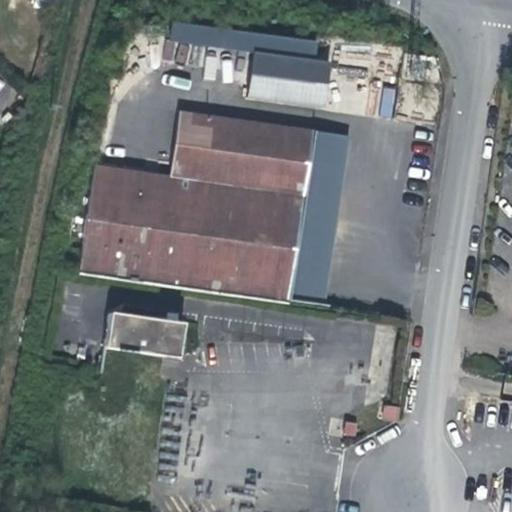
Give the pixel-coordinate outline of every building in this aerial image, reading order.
[(252,51),(247,100),(328,109),(333,60),(318,59),(320,38),(171,22),(169,42),(252,51)] [(391,118),(395,88),(382,86),(378,116),(391,118)] [(213,176),(221,116),(176,110),(167,169),(213,176)] [(311,130),(221,116),(213,176),(303,190),(311,130)] [(167,169),(86,159),(68,272),(288,303),(303,190),(213,176),(167,169)] [(109,310),(104,342),(103,348),(178,359),(179,353),(183,319),(109,310)] [(376,420),(395,421),(397,404),(378,401),(376,420)]
